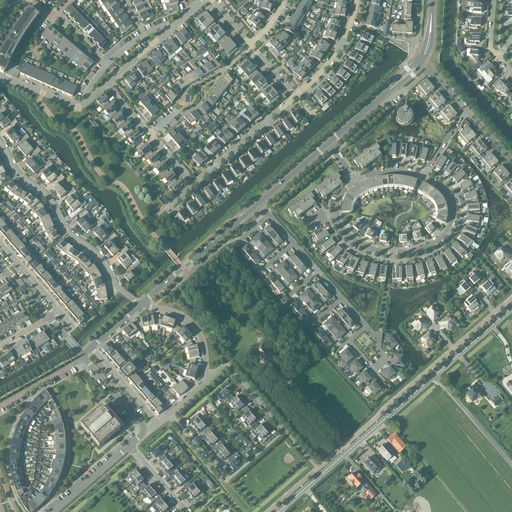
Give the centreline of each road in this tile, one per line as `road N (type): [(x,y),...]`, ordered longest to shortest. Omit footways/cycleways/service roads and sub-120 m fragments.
road 1 (tertiary): [(278,511),(511,308)]
road 2 (residential): [(355,181),(339,197),(338,224),(371,249),(406,252),(442,238),(452,218),(442,191),(422,178)]
road 3 (residential): [(140,305),(20,176),(0,141)]
road 4 (residential): [(193,184),(295,95)]
road 5 (residential): [(177,22),(107,62),(85,101)]
road 6 (unclassified): [(327,144),(420,60)]
